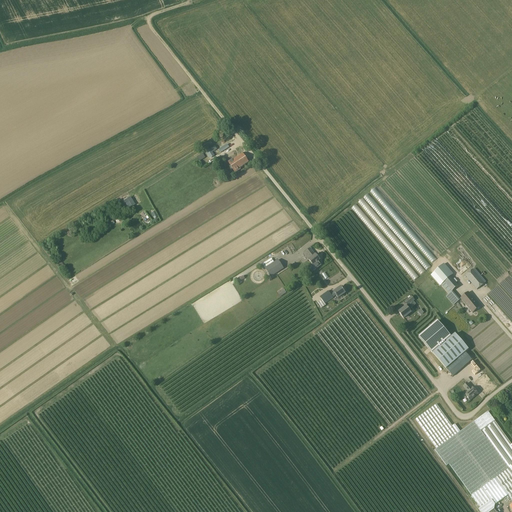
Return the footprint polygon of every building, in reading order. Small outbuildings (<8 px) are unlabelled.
[(429,164),(511,243),(511,225),(485,200),(490,195),(487,192),(497,182),(462,149),(460,151),(484,174),(483,176),(489,182),(484,187),(481,185),(479,186),(477,184),(479,182),(466,169),(465,170),(435,141),(426,150),(429,152),(431,150),(437,155),(429,164)] [(232,158),(233,159),(228,162),(235,173),(240,169),(240,168),(248,162),(239,147),(230,153),(233,157),(232,158)] [(392,208),(374,188),(370,191),(387,211),(392,208)] [(378,210),(380,212),(382,210),(367,193),(363,197),(376,211),(378,210)] [(373,218),(377,214),(362,198),(358,202),(373,218)] [(351,208),(365,223),(369,219),(355,204),(351,208)] [(288,247),(292,253),(296,251),(292,244),(288,247)] [(316,269),(321,265),(318,261),(320,260),(316,254),(315,255),(311,248),(303,254),(309,260),(316,269)] [(432,262),(436,258),(429,250),(424,254),(432,262)] [(414,257),(426,270),(431,265),(419,253),(414,257)] [(414,280),(418,276),(402,257),(398,261),(414,280)] [(270,277),(284,269),(278,260),(274,262),(271,258),(262,264),(270,277)] [(438,269),(434,272),(444,283),(444,282),(452,291),(458,285),(450,277),(453,274),(444,264),(441,266),(438,269)] [(473,269),(465,276),(477,290),(485,283),(473,269)] [(436,290),(439,294),(444,290),(440,286),(436,290)] [(333,298),(336,295),(338,298),(346,293),(341,287),(334,292),(331,294),(329,291),(320,297),(322,300),(319,303),(321,307),(325,305),(325,304),(333,298)] [(283,289),(277,293),(279,297),(286,293),(283,289)] [(451,291),(445,296),(453,305),(460,299),(451,291)] [(461,299),(473,313),(480,307),(468,292),(461,299)] [(399,312),(403,318),(411,312),(406,306),(399,312)] [(438,321),(419,336),(429,348),(433,353),(452,337),(438,321)] [(453,377),(472,360),(466,353),(469,350),(456,334),(452,337),(433,353),(453,377)] [(485,371),(476,378),(485,388),(493,381),(485,371)] [(468,391),(465,394),(470,400),(478,394),(472,387),(471,388),(467,383),(463,386),(468,391)] [(495,511),(494,510),(495,505),(508,496),(511,500),(511,444),(488,410),(457,432),(437,404),(416,419),(437,449),(435,451),(446,466),(449,464),(481,508),(478,510),(480,511),(495,511)]
